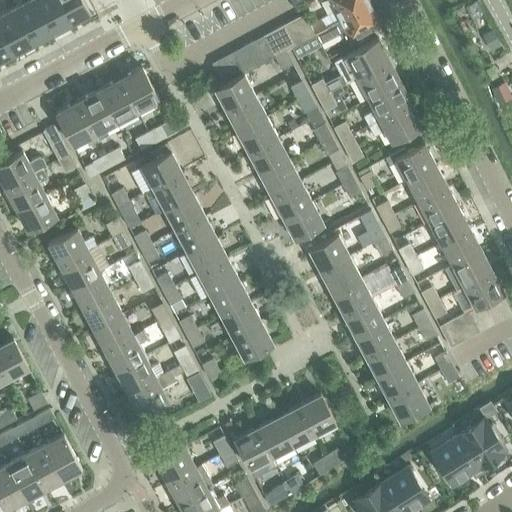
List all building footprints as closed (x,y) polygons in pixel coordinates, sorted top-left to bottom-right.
[(33,0),(23,0),(12,6),(31,42),(50,32),(33,0)] [(57,0),(33,0),(50,32),(69,22),(57,0)] [(83,0),(57,0),(69,22),(89,11),(83,0)] [(367,0),(329,0),(335,10),(339,18),(368,2),(367,0)] [(483,14),(476,0),(465,5),(472,19),(483,14)] [(295,44),(292,46),(296,54),(319,42),(339,32),(344,41),(346,40),(349,38),(367,28),(379,22),(368,2),(339,18),(324,25),(313,31),(315,34),(295,44)] [(0,12),(0,29),(12,52),(31,42),(12,6),(0,12)] [(320,18),(309,24),(313,31),(324,25),(339,18),(335,10),(320,18)] [(303,12),(283,23),(295,44),(315,34),(313,31),(309,24),(303,12)] [(283,23),(273,29),(285,50),(286,50),(292,46),(295,44),(283,23)] [(349,38),(346,40),(349,46),(370,35),(367,28),(349,38)] [(0,58),(12,52),(0,29),(0,58)] [(273,29),(262,34),(274,56),(284,51),(285,50),(273,29)] [(501,45),(497,37),(493,29),(482,35),(490,50),(501,45)] [(262,34),(252,40),(264,61),(274,56),(262,34)] [(323,77),(311,83),(318,97),(330,91),(341,85),(357,76),(388,60),(377,38),(346,55),(346,56),(334,62),(340,73),(325,81),(323,77)] [(252,40),(242,45),(247,56),(253,67),(264,61),(252,40)] [(231,51),(242,73),(243,72),(253,67),(247,56),(242,45),(231,51)] [(284,51),(274,56),(281,69),(293,63),(286,50),(285,50),(284,51)] [(231,51),(221,56),(232,78),(242,73),(231,51)] [(221,56),(210,62),(222,84),(232,78),(221,56)] [(388,60),(357,76),(368,97),(399,81),(388,60)] [(140,66),(119,78),(136,110),(157,99),(149,83),(140,66)] [(222,84),(214,88),(226,110),(254,95),(242,73),(232,78),(222,84)] [(119,78),(98,89),(115,121),(136,110),(119,78)] [(302,79),(291,85),(299,99),(310,93),(302,79)] [(374,109),(364,114),(369,123),(410,101),(399,81),(368,97),(374,109)] [(504,81),(491,87),(498,102),(511,96),(504,81)] [(330,91),(318,97),(325,110),(329,116),(346,107),(338,92),(343,89),(341,85),(330,91)] [(98,89),(76,100),(94,133),(97,139),(107,133),(104,127),(115,121),(98,89)] [(310,93),(299,99),(305,111),(317,105),(310,93)] [(254,95),(226,110),(237,132),(266,117),(254,95)] [(76,100),(55,111),(59,120),(72,144),(83,138),(87,144),(97,139),(94,133),(76,100)] [(410,101),(369,123),(374,134),(385,129),(391,140),(422,123),(410,101)] [(266,117),(237,132),(248,153),(277,138),(266,117)] [(325,122),(313,128),(321,142),(333,136),(325,122)] [(343,122),(333,127),(340,139),(350,134),(343,122)] [(53,124),(41,130),(56,159),(68,153),(53,124)] [(160,124),(147,131),(153,143),(166,136),(160,124)] [(147,131),(134,138),(140,149),(153,143),(147,131)] [(350,134),(340,139),(351,160),(361,155),(350,134)] [(333,136),(321,142),(327,154),(339,147),(333,136)] [(277,138),(248,153),(260,175),(288,159),(277,138)] [(150,151),(153,158),(171,149),(167,142),(150,151)] [(404,145),(385,155),(389,163),(396,160),(406,179),(435,164),(423,142),(407,150),(404,145)] [(118,146),(105,153),(111,165),(124,158),(118,146)] [(21,150),(0,161),(0,179),(4,187),(41,167),(46,164),(42,157),(38,155),(27,161),(21,150)] [(169,151),(141,166),(152,187),(153,188),(181,173),(169,151)] [(68,153),(56,159),(63,172),(75,166),(68,153)] [(91,160),(83,165),(89,176),(97,172),(111,165),(105,153),(91,160)] [(288,159),(260,175),(271,196),(300,181),(288,159)] [(368,164),(357,170),(360,176),(367,188),(377,182),(368,165),(368,164)] [(435,164),(406,179),(417,200),(446,185),(435,164)] [(346,166),(336,171),(343,185),(353,179),(346,166)] [(41,167),(4,187),(15,208),(44,193),(38,182),(48,176),(43,168),(41,167)] [(152,187),(144,191),(156,213),(164,209),(192,194),(181,173),(153,188),(152,187)] [(353,179),(343,185),(349,196),(354,205),(364,200),(359,190),(353,179)] [(300,181),(271,196),(282,217),(311,202),(300,181)] [(84,183),(72,189),(79,202),(91,196),(84,183)] [(397,189),(394,185),(377,194),(380,198),(397,189)] [(446,185),(417,200),(428,221),(457,206),(446,185)] [(123,187),(111,193),(118,206),(127,201),(129,200),(123,187)] [(44,193),(15,208),(26,230),(55,214),(44,193)] [(192,194),(164,209),(175,230),(203,215),(192,194)] [(388,199),(376,205),(383,218),(394,212),(388,199)] [(127,201),(118,206),(124,218),(133,213),(136,212),(129,200),(127,201)] [(311,202),(282,217),(294,239),(322,223),(322,222),(311,202)] [(457,206),(428,221),(440,242),(468,227),(457,206)] [(394,212),(383,218),(390,231),(401,225),(394,212)] [(203,215),(175,230),(186,251),(215,236),(203,215)] [(115,218),(105,223),(112,236),(122,231),(124,230),(118,218),(117,217),(115,218)] [(378,222),(366,228),(373,241),(385,235),(378,222)] [(468,227),(440,242),(451,263),(479,248),(468,227)] [(75,228),(47,243),(59,265),(87,250),(95,245),(90,236),(82,241),(75,228)] [(122,231),(112,236),(118,248),(128,243),(131,242),(124,230),(122,231)] [(146,230),(134,237),(140,248),(152,242),(146,230)] [(337,234),(308,249),(319,271),(348,255),(337,234)] [(385,235),(373,241),(380,254),(392,248),(385,235)] [(215,236),(186,251),(198,272),(226,257),(215,236)] [(152,242),(140,248),(146,260),(158,254),(152,242)] [(410,242),(399,248),(406,260),(417,254),(410,242)] [(87,250),(59,265),(70,286),(98,271),(108,266),(97,244),(95,245),(87,250)] [(479,248),(451,263),(462,285),(491,269),(479,248)] [(417,254),(406,260),(413,273),(424,267),(417,254)] [(348,255),(319,271),(330,291),(359,276),(348,255)] [(226,257),(198,272),(209,293),(237,278),(226,257)] [(138,260),(128,265),(135,278),(145,273),(147,272),(140,259),(138,260)] [(400,264),(389,271),(395,283),(407,277),(400,264)] [(462,285),(474,306),(474,307),(479,304),(489,298),(499,293),(502,291),(491,269),(462,285)] [(98,271),(70,286),(81,307),(109,292),(98,271)] [(145,273),(135,278),(141,290),(151,285),(153,284),(147,272),(145,273)] [(167,273),(156,279),(162,291),(174,285),(167,273)] [(330,291),(342,312),(370,297),(359,276),(330,291)] [(415,290),(408,277),(397,283),(404,297),(415,290)] [(237,278),(209,293),(220,315),(248,300),(237,278)] [(174,285),(162,291),(169,303),(180,297),(174,285)] [(421,291),(427,303),(437,298),(431,286),(421,291)] [(109,292),(81,307),(92,328),(120,313),(109,292)] [(511,314),(499,293),(489,298),(500,320),(511,314)] [(342,312),(353,333),(382,318),(370,297),(342,312)] [(444,311),(437,298),(427,303),(434,316),(444,311)] [(490,325),(500,320),(489,298),(479,304),(490,325)] [(248,300),(220,315),(231,336),(259,321),(248,300)] [(160,303),(150,308),(157,321),(167,316),(169,315),(162,302),(160,303)] [(480,331),(490,325),(479,304),(474,307),(474,306),(468,309),(480,331)] [(413,314),(419,325),(431,319),(424,308),(413,314)] [(470,336),(480,331),(468,309),(458,315),(470,336)] [(120,313),(92,328),(103,349),(132,334),(120,313)] [(190,314),(179,321),(186,334),(197,328),(198,328),(190,314)] [(167,316),(157,321),(169,342),(178,337),(180,336),(169,315),(167,316)] [(459,342),(470,336),(458,315),(448,320),(459,342)] [(353,333),(364,355),(393,339),(382,318),(353,333)] [(438,333),(431,319),(419,325),(427,339),(438,333)] [(449,347),(459,342),(448,320),(438,325),(449,347)] [(259,321),(231,336),(243,357),(271,342),(259,321)] [(132,334),(103,349),(115,371),(143,356),(137,344),(149,337),(144,328),(132,334)] [(197,328),(186,334),(193,347),(204,340),(198,328),(197,328)] [(11,338),(0,344),(0,370),(5,379),(26,368),(11,338)] [(364,355),(375,376),(404,361),(393,339),(364,355)] [(182,345),(173,350),(173,351),(179,363),(189,358),(191,357),(185,344),(182,345)] [(434,356),(440,369),(450,363),(444,351),(434,356)] [(143,356),(115,371),(126,392),(154,377),(163,372),(158,363),(149,367),(143,356)] [(179,363),(170,368),(174,375),(183,370),(186,376),(196,371),(198,370),(191,357),(189,358),(179,363)] [(211,359),(201,364),(208,376),(218,371),(211,359)] [(375,376),(386,397),(415,382),(404,361),(375,376)] [(457,376),(450,363),(440,369),(447,381),(457,376)] [(154,377),(126,392),(137,413),(166,399),(160,389),(177,380),(174,375),(170,368),(163,372),(154,377)] [(427,404),(415,382),(386,397),(398,419),(427,404)] [(208,394),(210,393),(206,384),(193,391),(198,399),(208,394)] [(38,392),(27,398),(32,408),(44,402),(38,392)] [(319,393),(297,404),(312,434),(334,422),(319,393)] [(297,404),(275,416),(291,445),(312,434),(297,404)] [(9,406),(0,410),(0,421),(1,425),(16,417),(9,406)] [(48,408),(29,418),(34,427),(53,417),(48,408)] [(484,415),(457,433),(482,472),(489,468),(486,463),(506,450),(504,447),(506,445),(493,425),(491,427),(484,415)] [(275,416),(254,427),(269,456),(291,445),(275,416)] [(29,418),(10,428),(15,437),(34,427),(29,418)] [(230,419),(224,422),(228,430),(234,427),(230,419)] [(254,427),(232,438),(247,468),(248,467),(253,477),(274,466),(269,456),(254,427)] [(10,428),(0,433),(0,445),(15,437),(10,428)] [(457,433),(430,450),(437,461),(435,462),(448,482),(450,481),(452,484),(472,471),(475,476),(482,472),(457,433)] [(62,434),(43,444),(61,479),(80,468),(62,434)] [(222,435),(212,440),(213,441),(220,454),(229,448),(231,447),(224,434),(222,435)] [(43,444),(24,454),(42,489),(61,479),(43,444)] [(182,446),(154,461),(166,482),(194,467),(182,446)] [(229,448),(220,454),(226,466),(236,460),(238,459),(231,447),(229,448)] [(336,449),(324,456),(330,467),(342,459),(336,449)] [(24,454),(5,464),(24,498),(42,489),(24,454)] [(324,456),(313,464),(319,474),(330,467),(324,456)] [(194,467),(166,482),(177,503),(206,488),(213,484),(202,463),(194,467)] [(5,464),(0,466),(0,499),(5,508),(24,498),(5,464)] [(407,464),(380,482),(399,511),(408,511),(409,511),(429,499),(427,495),(429,494),(416,474),(415,476),(407,464)] [(296,475),(284,482),(290,492),(302,485),(296,475)] [(245,477),(235,482),(236,484),(242,496),(252,490),(254,489),(247,476),(245,477)] [(272,490),(263,495),(269,506),(278,500),(290,492),(284,482),(272,490)] [(399,511),(380,482),(353,499),(360,510),(358,511),(399,511)] [(206,488),(177,503),(182,511),(211,511),(227,504),(222,493),(211,499),(206,488)] [(252,490),(242,496),(249,508),(251,511),(266,511),(258,495),(254,489),(252,490)]
